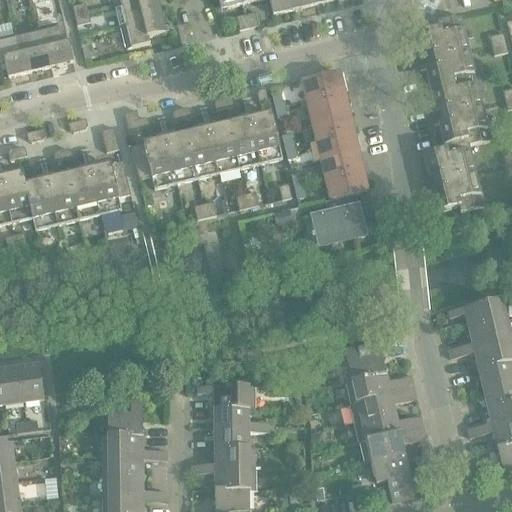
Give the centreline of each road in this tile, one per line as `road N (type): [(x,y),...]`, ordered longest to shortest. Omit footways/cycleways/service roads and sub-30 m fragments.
road 1 (residential): [(0,129),(26,111),(207,79)]
road 2 (residential): [(372,41),(407,251)]
road 3 (residential): [(464,511),(416,324)]
road 4 (residential): [(207,79),(372,41)]
